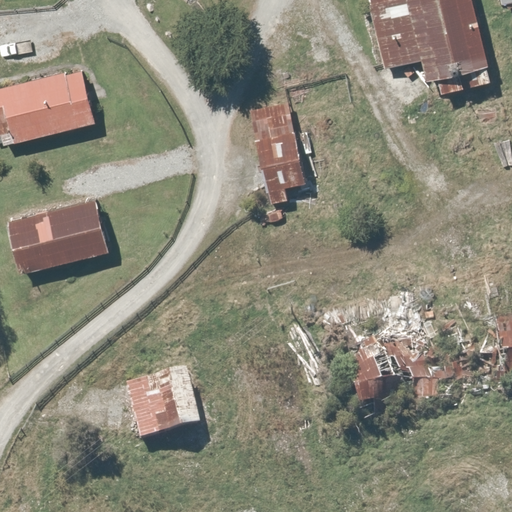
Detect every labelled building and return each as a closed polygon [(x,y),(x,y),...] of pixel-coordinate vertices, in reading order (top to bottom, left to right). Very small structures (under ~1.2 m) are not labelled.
[(371,0),(390,69),(423,60),(430,83),(441,80),(445,95),(496,82),(491,63),(498,61),(481,0),(371,0)] [(83,65),(0,86),(0,124),(6,146),(98,122),(83,65)] [(150,77),(131,89),(172,155),(191,143),(150,77)] [(296,114),(256,122),(272,200),(311,192),(296,114)] [(99,195),(9,219),(25,276),(114,252),(99,195)] [(511,283),(486,290),(481,272),(327,311),(351,407),(511,366),(511,283)] [(190,366),(130,379),(144,440),(203,427),(190,366)]
